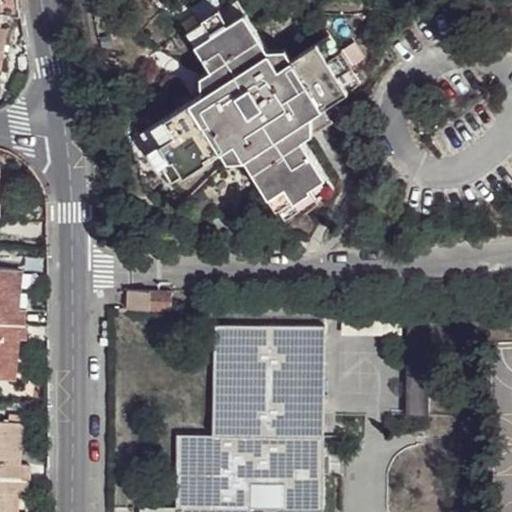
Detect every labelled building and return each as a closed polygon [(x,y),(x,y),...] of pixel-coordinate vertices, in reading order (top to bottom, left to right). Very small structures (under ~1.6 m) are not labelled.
[(205,0),(193,8),(202,22),(224,9),(217,0),(205,0)] [(143,133),(173,180),(223,149),(236,141),(247,158),(278,207),(294,197),(302,209),(303,212),(320,201),(318,198),(335,188),(303,139),(295,126),(313,115),(349,91),(339,75),(351,67),(353,65),(343,49),(340,51),(329,35),(293,58),(280,66),(268,49),(238,1),(224,9),(202,22),(189,31),(213,68),(221,81),(203,93),(143,133)] [(369,27),(376,29),(378,20),(372,18),(369,27)] [(286,48),(268,49),(280,66),(293,58),(286,48)] [(361,84),(351,67),(339,75),(349,91),(361,84)] [(202,75),(203,93),(221,81),(213,68),(202,75)] [(313,132),(313,115),(295,126),(303,139),(313,132)] [(230,159),(247,158),(236,141),(223,149),(230,159)] [(302,209),(294,197),(278,207),(286,219),(302,209)] [(0,268),(0,321),(26,324),(27,309),(20,308),(13,308),(15,290),(21,291),(23,271),(0,268)] [(127,291),(127,309),(172,310),(173,292),(127,291)] [(342,320),(342,335),(402,336),(401,321),(342,320)] [(0,321),(0,377),(17,379),(19,357),(13,356),(15,338),(20,338),(27,339),(29,324),(26,324),(0,321)] [(430,417),(430,321),(407,321),(406,417),(430,417)] [(215,326),(214,435),(324,437),(325,327),(215,326)] [(0,420),(0,476),(27,480),(28,464),(21,464),(20,464),(15,463),(17,445),(22,446),(25,423),(0,420)] [(141,506),(141,511),(250,511),(251,482),(252,473),(286,473),(286,482),(286,510),(323,510),(324,437),(214,435),(178,435),(177,506),(141,506)] [(252,473),(251,482),(286,482),(286,473),(252,473)] [(0,511),(18,511),(13,511),(15,494),(21,494),(27,495),(29,480),(27,480),(0,476),(0,511)]
